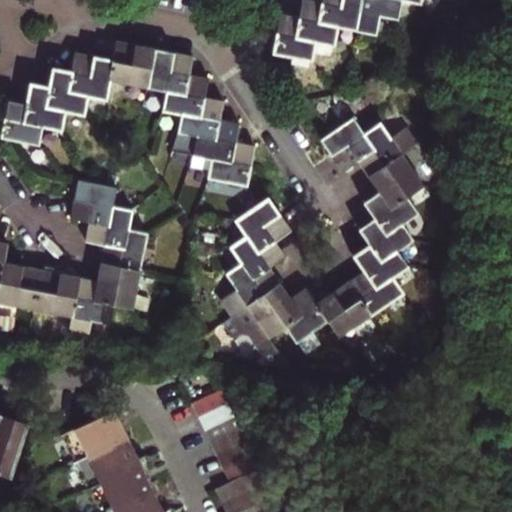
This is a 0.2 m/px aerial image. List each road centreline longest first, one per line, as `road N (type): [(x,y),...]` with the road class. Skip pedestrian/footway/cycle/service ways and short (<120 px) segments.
road 1 (residential): [(0,369),(96,379),(132,392),(167,431),(206,511)]
road 2 (residential): [(208,30),(313,186),(320,233)]
